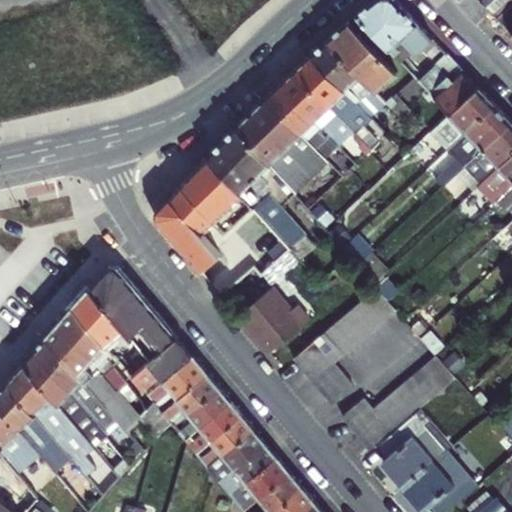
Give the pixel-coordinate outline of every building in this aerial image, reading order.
[(181,0),(205,46),(245,25),(231,0),(181,0)] [(367,0),(353,11),(438,102),(449,113),(478,86),(459,67),(448,78),(434,63),(425,71),(413,59),(409,63),(404,57),(409,51),(419,50),(432,38),(395,0),(367,0)] [(511,0),(471,0),(493,24),(508,10),(511,14),(511,0)] [(511,14),(508,10),(493,24),(510,40),(511,38),(511,14)] [(345,17),(323,37),(372,88),(393,67),(345,17)] [(323,37),(308,51),(353,100),(365,89),(370,95),(374,91),(372,88),(323,37)] [(308,51),(291,66),(352,129),(366,115),(353,100),(308,51)] [(291,66),(276,81),(337,143),(352,129),(291,66)] [(262,95),(300,133),(309,142),(313,147),(323,157),(337,143),(276,81),(262,95)] [(448,131),(456,139),(494,103),(478,86),(449,113),(430,132),(438,141),(448,131)] [(389,93),(382,99),(392,110),(396,114),(403,107),(389,93)] [(281,179),(289,188),(306,208),(316,198),(295,164),(282,150),(300,133),(262,95),(233,125),(284,178),(281,179)] [(494,103),(456,139),(465,148),(455,158),(462,166),(510,120),(494,103)] [(383,133),(398,118),(394,115),(396,114),(392,110),(376,125),(383,133)] [(409,130),(398,118),(383,133),(393,144),(409,130)] [(511,121),(510,120),(462,166),(469,173),(489,155),(498,165),(511,152),(511,121)] [(233,125),(205,154),(248,202),(252,207),(259,215),(270,227),(288,247),(304,233),(276,201),(289,188),(281,179),(284,178),(233,125)] [(354,161),(364,151),(369,146),(360,138),(346,152),(354,161)] [(421,141),(411,150),(419,157),(428,149),(421,141)] [(313,147),(309,142),(302,149),(307,154),(313,147)] [(346,152),(332,165),(340,174),(354,161),(346,152)] [(511,152),(498,165),(507,175),(488,192),(495,200),(511,184),(511,152)] [(241,252),(208,282),(218,293),(252,263),(259,272),(288,247),(270,227),(259,215),(252,207),(248,202),(205,154),(179,183),(241,252)] [(199,271),(208,282),(241,252),(179,183),(167,195),(215,249),(211,253),(215,257),(199,271)] [(511,184),(495,200),(486,209),(494,216),(511,199),(511,184)] [(155,218),(199,271),(215,257),(211,253),(215,249),(167,195),(155,208),(155,218)] [(87,286),(149,359),(175,336),(116,265),(105,265),(87,286)] [(270,284),(235,314),(253,334),(267,350),(306,316),(293,302),(289,306),(270,284)] [(351,387),(331,363),(395,308),(374,284),(292,358),(332,403),(351,387)] [(87,286),(72,304),(113,353),(130,374),(149,359),(87,286)] [(45,334),(97,396),(127,432),(134,423),(111,395),(114,392),(96,370),(113,353),(72,304),(45,334)] [(71,389),(85,407),(97,396),(45,334),(33,349),(68,391),(71,389)] [(130,374),(145,391),(190,354),(175,336),(149,359),(130,374)] [(33,349),(23,361),(93,446),(101,439),(95,432),(101,426),(85,407),(71,389),(68,391),(33,349)] [(433,351),(370,407),(361,397),(341,415),(372,449),(380,442),(402,422),(456,376),(433,351)] [(161,410),(206,373),(190,354),(145,391),(148,396),(153,401),(161,410)] [(23,361),(5,381),(55,439),(102,494),(119,477),(93,446),(23,361)] [(179,420),(175,415),(184,409),(188,414),(219,389),(206,373),(161,410),(173,425),(179,420)] [(55,439),(5,381),(0,386),(0,408),(49,465),(65,484),(74,477),(61,462),(58,464),(45,448),(55,439)] [(185,439),(229,401),(219,389),(188,414),(179,420),(173,425),(185,439)] [(148,396),(140,401),(146,409),(153,401),(148,396)] [(202,448),(210,440),(241,415),(229,401),(185,439),(195,452),(202,448)] [(49,465),(0,408),(0,453),(26,484),(49,465)] [(222,454),(252,428),(241,415),(210,440),(222,454)] [(380,442),(388,453),(381,459),(404,485),(433,459),(402,422),(380,442)] [(108,434),(101,426),(95,432),(101,439),(106,435),(108,434)] [(218,479),(263,441),(252,428),(222,454),(213,461),(207,466),(218,479)] [(230,494),(276,456),(263,441),(218,479),(230,494)] [(207,466),(213,461),(202,448),(195,452),(207,466)] [(433,459),(404,485),(425,509),(432,503),(438,511),(443,511),(464,494),(441,469),(450,461),(442,452),(433,459)] [(0,487),(3,485),(28,508),(37,497),(26,484),(0,453),(0,511),(14,511),(0,499),(0,487)] [(244,510),(289,472),(276,456),(230,494),(244,510)] [(244,511),(271,511),(302,487),(289,472),(244,510),(244,511)] [(271,511),(302,511),(314,502),(302,487),(271,511)] [(509,511),(496,497),(478,511),(509,511)] [(322,511),(314,502),(302,511),(322,511)]
